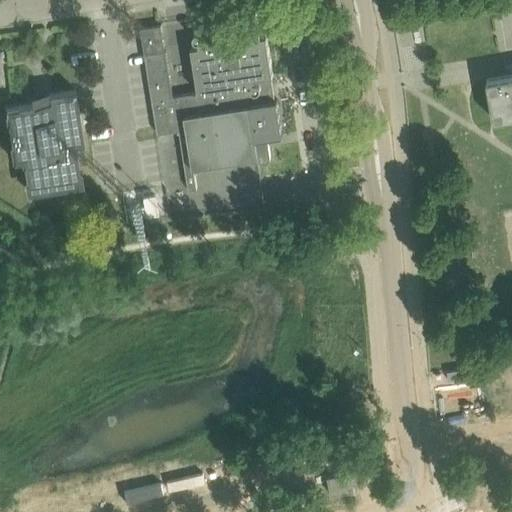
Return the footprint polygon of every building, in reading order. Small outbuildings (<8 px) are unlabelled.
[(255,77),(265,75),(273,74),(267,34),(264,35),(263,24),(263,22),(263,21),(263,19),(264,18),(264,17),(266,14),(267,13),(268,12),(269,11),(270,10),(270,9),(270,7),(270,5),(269,3),(268,3),(267,2),(266,2),(264,2),(263,2),(262,3),(261,3),(260,5),(260,6),(260,7),(203,16),(206,29),(203,34),(203,33),(202,32),(201,31),(200,30),(198,30),(197,30),(196,31),(195,31),(194,33),(193,34),(193,35),(193,36),(194,37),(194,38),(196,39),(197,40),(199,40),(199,45),(165,50),(173,96),(247,84),(247,87),(251,86),(254,89),(255,89),(257,89),(259,89),(260,87),(261,86),(260,84),(260,83),(259,82),(257,81),(256,81),(255,77)] [(140,26),(152,99),(173,96),(165,50),(161,23),(140,26)] [(511,74),(487,79),(494,120),(511,116),(511,74)] [(194,167),(258,157),(259,160),(262,162),(265,162),(268,161),(270,158),(271,155),(268,137),(283,134),(277,99),(269,100),(265,75),(255,77),(256,81),(257,81),(259,82),(260,83),(260,84),(261,86),(260,87),(259,89),(257,89),(255,89),(254,89),(251,86),(247,87),(247,84),(173,96),(152,99),(158,133),(179,130),(189,189),(197,188),(194,167)] [(7,108),(10,128),(15,158),(22,157),(27,190),(61,185),(81,182),(75,142),(82,140),(74,90),(50,94),(52,101),(31,105),(31,104),(7,108)] [(246,178),(245,202),(261,202),(261,178),(246,178)] [(154,194),(143,196),(146,215),(158,213),(154,194)] [(355,490),(352,472),(328,476),(331,495),(355,490)]
